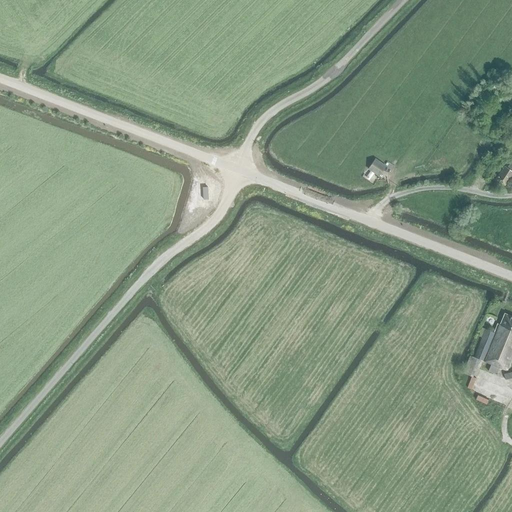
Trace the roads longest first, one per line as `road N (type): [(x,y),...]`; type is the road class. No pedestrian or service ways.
road 1 (unclassified): [(0,446),(165,259),(209,230),(239,170)]
road 2 (unclassified): [(511,275),(239,170)]
road 3 (unclassified): [(239,170),(0,76)]
road 4 (unclassified): [(239,170),(271,111),(325,78),(401,0)]
